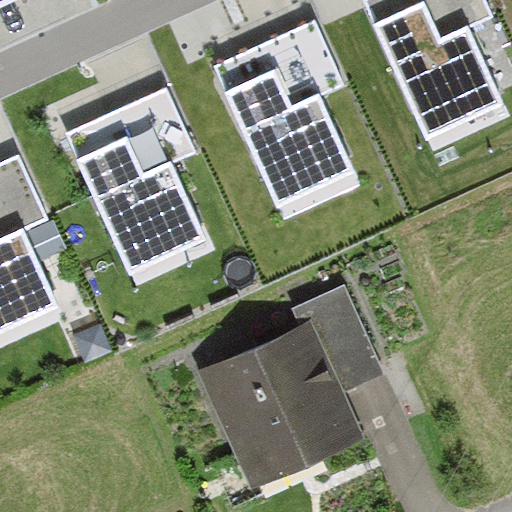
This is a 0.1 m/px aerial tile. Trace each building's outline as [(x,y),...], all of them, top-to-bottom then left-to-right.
[(487,0),(364,0),(430,139),(505,104),(471,31),(496,19),(487,0)] [(321,18),(213,68),(278,208),(354,173),(320,101),(353,86),(321,18)] [(167,89),(67,136),(132,275),(204,242),(168,166),(197,153),(167,89)] [(22,155),(0,165),(0,333),(60,306),(26,233),(53,221),(22,155)] [(305,324),(208,367),(261,485),(366,438),(344,390),(387,371),(350,287),(298,310),(305,324)]
